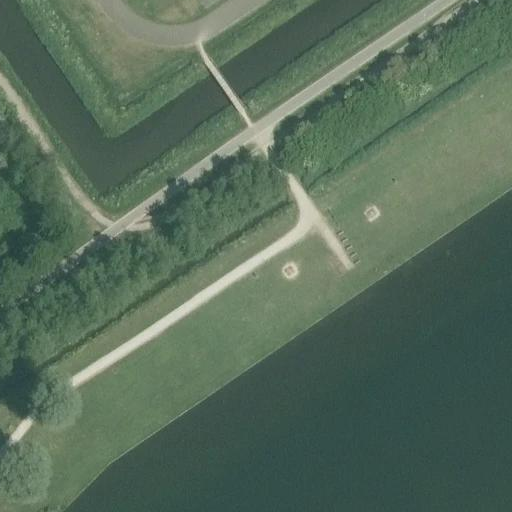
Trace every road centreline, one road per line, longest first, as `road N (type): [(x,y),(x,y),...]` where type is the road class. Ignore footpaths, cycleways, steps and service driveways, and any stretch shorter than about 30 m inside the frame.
road 1 (unknown): [(112,232),(132,233),(183,207),(481,0)]
road 2 (unknown): [(0,95),(90,220),(112,232)]
